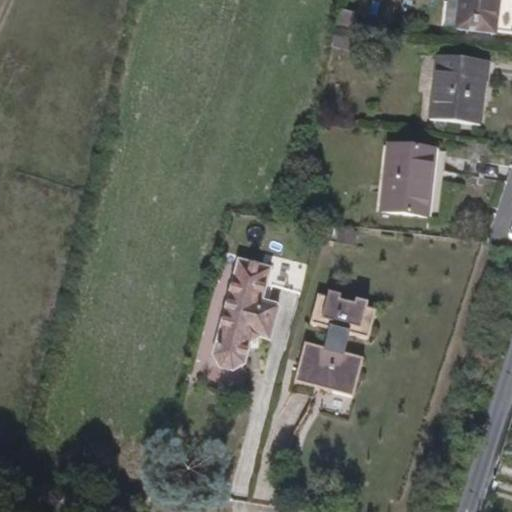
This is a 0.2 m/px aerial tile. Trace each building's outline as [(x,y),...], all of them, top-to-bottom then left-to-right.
[(496,0),(455,0),(455,4),(443,2),(440,28),(491,36),(496,0)] [(348,13),(335,12),(332,24),(346,26),(348,13)] [(348,32),(331,28),(327,44),(343,47),(348,32)] [(487,63),(436,56),(426,120),(477,128),(487,63)] [(438,151),(386,145),(377,213),(430,219),(438,151)] [(340,233),(328,231),(327,241),(339,243),(340,233)] [(261,270),(230,261),(204,357),(211,369),(223,372),(235,366),(241,344),(252,342),(263,345),(273,311),(270,307),(252,302),(261,270)] [(333,295),(321,291),(319,297),(310,294),(301,324),(321,329),(316,348),(296,342),(285,382),(306,388),(344,399),(354,359),(335,354),(341,334),(360,340),(368,310),(359,308),(360,303),(348,299),(346,304),(332,300),(333,295)] [(306,388),(285,382),(282,392),(304,398),(306,388)]
